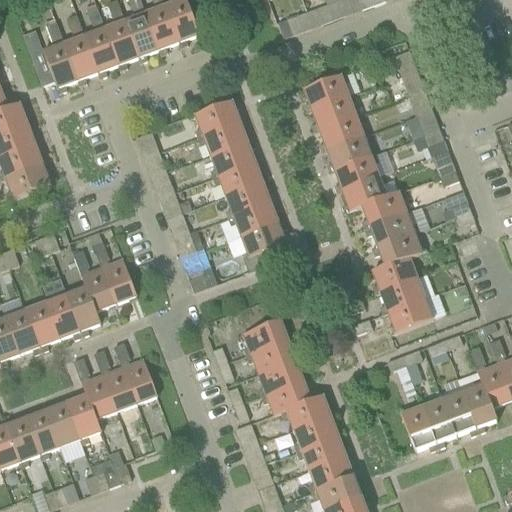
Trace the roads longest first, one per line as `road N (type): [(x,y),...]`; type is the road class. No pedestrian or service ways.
road 1 (residential): [(449,134),(405,16),(288,59),(232,64)]
road 2 (residential): [(211,470),(165,341),(177,300),(135,188)]
road 3 (residential): [(135,188),(107,111),(232,64)]
road 4 (residential): [(511,292),(503,290),(449,134)]
road 5 (residential): [(0,237),(135,188)]
